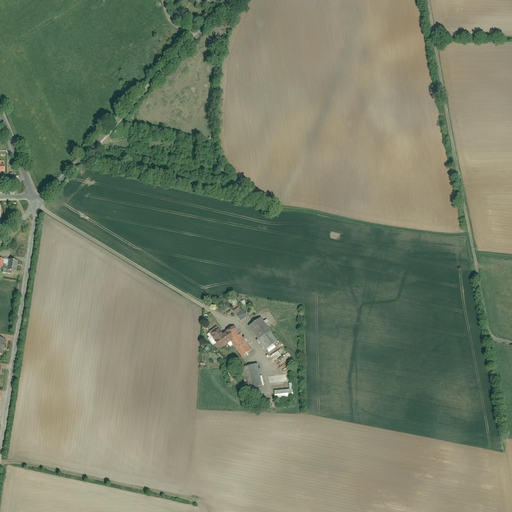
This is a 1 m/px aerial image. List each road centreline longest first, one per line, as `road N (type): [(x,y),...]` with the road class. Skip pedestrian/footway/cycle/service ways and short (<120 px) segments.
road 1 (unclassified): [(232,0),(36,198)]
road 2 (residential): [(36,198),(0,454)]
